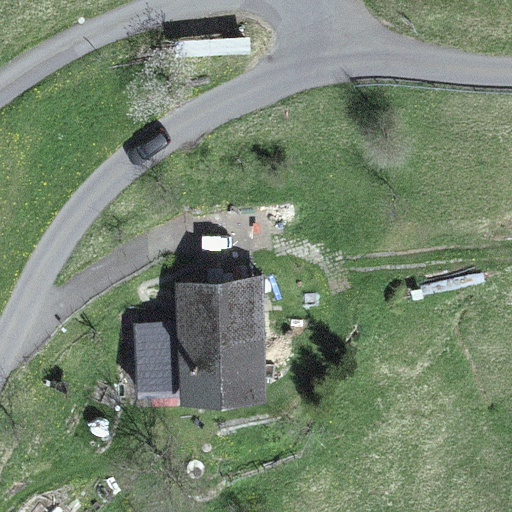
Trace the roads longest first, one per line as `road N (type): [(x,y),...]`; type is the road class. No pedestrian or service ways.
road 1 (unclassified): [(0,357),(96,190),(192,119),(330,57)]
road 2 (unclassified): [(0,95),(67,49),(179,0)]
road 3 (unclassified): [(330,57),(511,73)]
